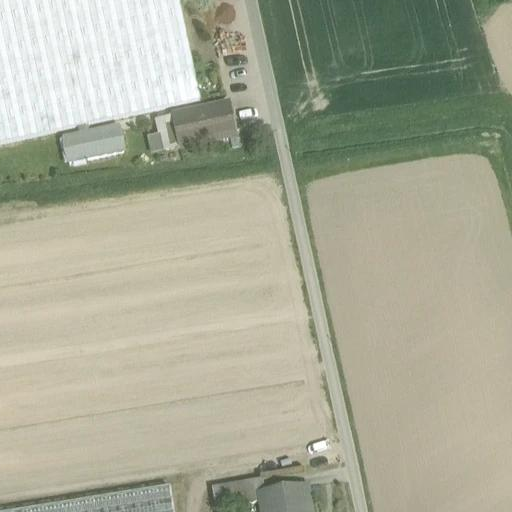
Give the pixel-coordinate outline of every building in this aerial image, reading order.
[(0,0),(0,145),(201,102),(179,0),(0,0)] [(230,107),(159,123),(165,152),(236,137),(230,107)] [(119,129),(90,135),(88,129),(79,131),(80,137),(64,140),(69,166),(125,154),(119,129)] [(263,481),(212,490),(216,511),(217,511),(265,504),(264,496),(266,496),(263,481)] [(266,496),(264,496),(265,504),(266,511),(308,511),(305,490),(266,496)]
